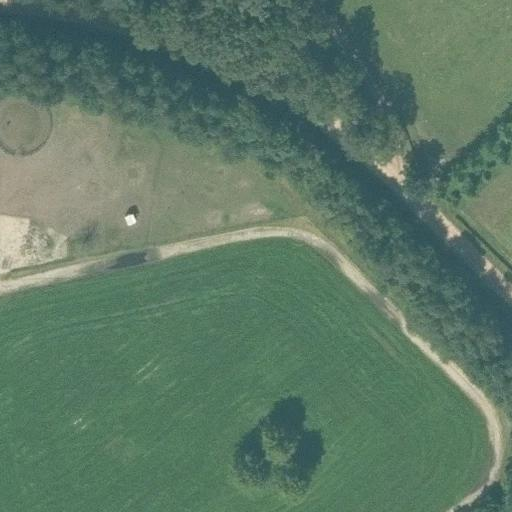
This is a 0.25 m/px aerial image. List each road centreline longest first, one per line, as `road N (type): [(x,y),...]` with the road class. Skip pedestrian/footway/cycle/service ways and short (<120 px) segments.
road 1 (track): [(0,3),(196,49),(266,82),(385,171)]
road 2 (track): [(385,171),(394,126),(310,0)]
road 3 (track): [(385,171),(511,297)]
